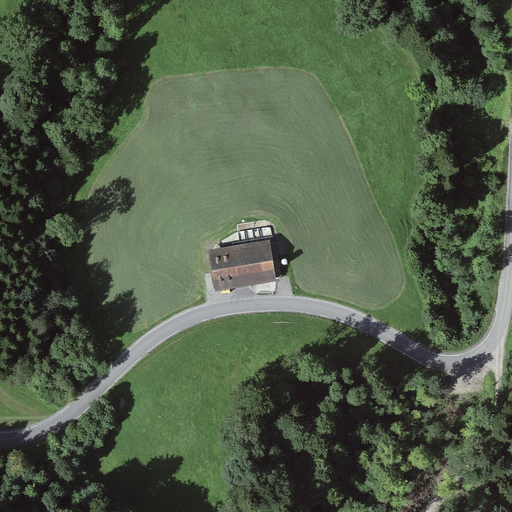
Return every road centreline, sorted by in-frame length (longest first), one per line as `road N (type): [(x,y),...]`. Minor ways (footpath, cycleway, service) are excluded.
road 1 (tertiary): [(0,440),(55,425),(156,336),(232,306),(324,309),(441,363),(475,358),(501,326),(511,235)]
road 2 (track): [(427,511),(490,452),(497,364),(488,348)]
